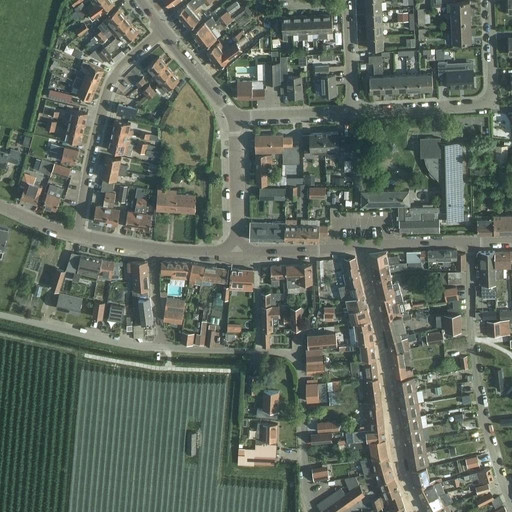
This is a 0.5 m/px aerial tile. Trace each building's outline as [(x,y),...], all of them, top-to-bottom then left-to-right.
[(112,0),(102,0),(87,12),(93,20),(102,13),(115,4),(112,0)] [(90,9),(102,0),(91,0),(93,2),(87,6),(90,9)] [(190,0),(188,2),(176,13),(182,20),(195,9),(198,6),(204,1),(205,0),(190,0)] [(213,8),(221,3),(219,0),(217,0),(211,4),(213,8)] [(382,10),(381,0),(366,0),(367,10),(382,10)] [(458,1),(458,0),(435,0),(436,2),(451,2),(451,11),(475,10),(475,7),(470,7),(470,0),(458,1)] [(237,1),(227,9),(231,14),(236,11),(237,10),(241,7),(237,1)] [(86,10),(81,4),(75,9),(80,15),(86,10)] [(201,17),(200,16),(204,13),(198,6),(195,9),(182,20),(189,28),(201,17)] [(110,29),(125,16),(118,8),(101,23),(104,27),(107,25),(110,29)] [(236,11),(231,14),(235,18),(240,14),(237,10),(236,11)] [(383,22),(382,10),(367,10),(367,22),(383,22)] [(475,14),(475,10),(451,11),(451,21),(471,21),(471,14),(475,14)] [(221,22),(230,15),(227,11),(218,18),(221,22)] [(408,13),(397,13),(397,22),(408,22),(408,13)] [(323,39),(322,14),(312,15),(313,33),(318,33),(318,39),(323,39)] [(332,14),(322,14),(323,39),(328,38),(327,32),(333,32),(332,14)] [(234,19),(230,15),(221,22),(222,24),(224,27),(234,19)] [(293,34),(292,15),(282,16),(283,40),(288,40),(287,34),(293,34)] [(303,40),(302,15),(292,15),(293,34),(298,34),(299,40),(303,40)] [(313,33),(312,15),(302,15),(303,40),(308,39),(307,33),(313,33)] [(116,37),(132,24),(125,16),(110,29),(105,33),(98,39),(101,43),(113,33),(116,37)] [(197,39),(215,26),(221,22),(218,18),(215,20),(212,16),(205,21),(204,19),(190,30),(197,39)] [(471,27),(471,21),(451,21),(452,31),(476,30),(475,27),(471,27)] [(216,29),(222,24),(221,22),(215,26),(197,39),(203,48),(221,35),(216,29)] [(383,34),(383,22),(367,22),(368,35),(383,34)] [(85,24),(76,30),(80,35),(89,28),(85,24)] [(139,32),(132,24),(116,37),(99,52),(105,60),(112,55),(110,52),(119,45),(117,43),(123,38),(126,43),(139,32)] [(98,39),(105,33),(102,29),(95,35),(98,39)] [(476,34),(476,30),(452,31),(452,42),(472,41),(472,34),(476,34)] [(236,42),(245,35),(242,31),(233,38),(236,42)] [(384,47),(383,34),(368,35),(368,47),(384,47)] [(240,47),(244,51),(260,40),(257,35),(240,47)] [(406,38),(406,46),(415,46),(415,38),(406,38)] [(212,59),(226,49),(230,46),(228,43),(224,46),(220,41),(206,51),(212,59)] [(232,57),(228,52),(232,49),(230,46),(226,49),(212,59),(218,67),(232,57)] [(383,75),(382,56),(382,55),(369,55),(369,63),(374,63),(374,76),(369,76),(370,91),(383,91),(382,76),(383,75)] [(154,75),(166,64),(160,56),(144,70),(146,73),(150,70),(154,75)] [(89,67),(86,74),(100,80),(104,70),(83,60),(81,65),(86,68),(87,66),(89,67)] [(447,61),(439,61),(440,74),(447,74),(448,87),(458,87),(458,84),(474,84),(473,68),(464,69),(464,64),(447,65),(447,61)] [(280,62),(265,63),(266,84),(281,83),(280,62)] [(160,82),(173,72),(166,64),(154,75),(151,78),(153,80),(156,78),(160,82)] [(315,72),(316,94),(317,94),(322,94),(322,95),(336,95),(335,74),(329,75),(329,66),(315,66),(315,72)] [(55,70),(52,78),(65,83),(68,76),(55,70)] [(281,82),(288,82),(289,97),(302,96),(301,76),(287,76),(287,70),(281,71),(281,82)] [(179,80),(173,72),(160,82),(157,85),(164,93),(179,80)] [(432,73),(419,74),(420,89),(433,88),(432,73)] [(96,90),(100,80),(86,74),(83,81),(81,80),(82,78),(77,76),(75,81),(96,90)] [(408,89),(407,74),(395,75),(395,90),(408,89)] [(420,89),(419,74),(407,74),(408,89),(420,89)] [(395,90),(395,75),(383,75),(382,76),(383,91),(395,90)] [(139,86),(145,81),(142,77),(135,82),(139,86)] [(258,80),(237,81),(238,99),(265,98),(264,88),(263,88),(263,83),(258,84),(258,80)] [(91,100),(96,90),(75,81),(73,85),(78,87),(78,86),(81,87),(77,94),(91,100)] [(146,94),(153,89),(149,85),(143,91),(146,94)] [(70,101),(72,94),(49,89),(48,96),(70,101)] [(156,93),(153,89),(146,94),(149,98),(156,93)] [(137,108),(119,104),(116,113),(135,118),(137,108)] [(71,113),(70,119),(85,123),(88,113),(68,108),(67,112),(71,113)] [(83,133),(85,123),(70,119),(66,118),(65,122),(69,123),(67,129),(83,133)] [(115,119),(112,129),(132,134),(133,131),(129,130),(131,123),(115,119)] [(80,143),(83,133),(67,129),(63,128),(62,132),(66,133),(65,139),(80,143)] [(132,134),(112,129),(110,139),(130,144),(131,141),(127,140),(128,134),(132,134)] [(350,143),(339,143),(338,132),(324,133),(325,152),(332,151),(333,156),(351,156),(350,143)] [(325,152),(324,133),(310,133),(311,145),(305,145),(306,158),(318,157),(318,152),(325,152)] [(255,147),(256,153),(283,152),(283,164),(299,163),(299,146),(293,146),(292,136),(283,137),(282,134),(255,135),(255,140),(252,140),(252,147),(255,147)] [(461,152),(461,151),(461,142),(446,142),(446,143),(441,143),(441,138),(433,138),(429,137),(424,139),(424,138),(420,138),(421,154),(425,154),(426,157),(426,161),(428,164),(429,167),(429,169),(429,172),(430,174),(431,176),(433,177),(435,178),(437,178),(438,178),(440,180),(441,181),(441,183),(442,185),(443,187),(443,189),(443,191),(443,193),(443,195),(443,199),(443,201),(443,203),(443,205),(444,207),(433,207),(433,203),(423,203),(423,207),(410,208),(410,214),(434,213),(434,212),(439,212),(439,218),(448,218),(448,220),(450,220),(453,221),(457,220),(463,220),(463,205),(464,200),(462,196),(463,196),(462,187),(464,182),(462,178),(462,161),(461,161),(463,156),(461,152)] [(133,145),(130,144),(110,139),(107,150),(131,155),(133,145)] [(52,143),(51,149),(63,153),(61,160),(76,163),(79,149),(52,143)] [(507,145),(496,145),(496,161),(507,161),(507,145)] [(0,148),(0,165),(6,167),(8,161),(17,163),(21,151),(11,148),(10,152),(0,148)] [(270,154),(256,155),(257,185),(268,185),(267,161),(270,161),(270,154)] [(106,155),(104,166),(126,170),(127,165),(122,164),(122,166),(119,166),(121,158),(106,155)] [(51,175),(55,163),(43,159),(39,171),(51,175)] [(52,172),(68,177),(71,168),(55,163),(52,172)] [(125,175),(126,170),(104,166),(102,177),(117,180),(118,172),(120,172),(120,174),(125,175)] [(112,182),(101,180),(100,190),(111,192),(112,182)] [(26,182),(20,199),(36,204),(42,187),(26,182)] [(409,189),(393,189),(381,190),(381,182),(363,182),(363,190),(362,190),(362,204),(399,203),(399,220),(399,230),(412,230),(412,231),(440,230),(439,218),(439,212),(434,212),(434,213),(410,214),(410,208),(410,203),(409,203),(409,189)] [(47,192),(43,206),(56,210),(61,197),(55,195),(58,186),(50,184),(47,192)] [(127,186),(120,185),(118,201),(124,202),(127,186)] [(325,197),(326,187),(310,187),(309,197),(325,197)] [(177,190),(158,189),(156,209),(195,212),(196,195),(177,193),(177,190)] [(326,196),(339,198),(340,192),(327,190),(326,196)] [(106,224),(108,207),(111,192),(105,191),(103,206),(96,205),(94,222),(106,224)] [(120,209),(113,208),(116,193),(111,192),(108,207),(106,224),(117,225),(120,209)] [(137,228),(140,212),(142,197),(137,196),(134,211),(128,210),(125,227),(137,228)] [(149,230),(152,214),(145,213),(148,198),(142,197),(140,212),(137,228),(149,230)] [(511,214),(494,215),(494,217),(477,217),(477,236),(511,234),(511,214)] [(285,222),(285,240),(296,241),(297,225),(297,220),(286,219),(286,222),(285,222)] [(297,225),(296,241),(307,241),(308,225),(308,220),(301,220),(301,225),(297,225)] [(308,220),(308,225),(307,241),(319,241),(319,235),(328,235),(328,226),(320,225),(320,220),(308,220)] [(285,241),(285,224),(285,222),(272,222),(272,223),(251,222),(250,240),(285,241)] [(0,227),(0,249),(4,250),(8,230),(0,227)] [(428,258),(427,250),(407,251),(407,261),(421,261),(421,258),(428,258)] [(451,259),(457,259),(457,253),(457,250),(428,250),(429,260),(443,260),(443,266),(451,266),(451,259)] [(511,268),(511,250),(494,251),(495,277),(503,277),(503,266),(509,266),(509,268),(511,268)] [(386,251),(369,254),(369,255),(371,267),(388,264),(388,263),(390,262),(391,263),(399,262),(398,255),(390,256),(390,257),(387,258),(386,251)] [(495,277),(494,251),(477,251),(477,266),(481,266),(481,291),(495,291),(495,277)] [(98,278),(102,258),(72,252),(66,269),(75,271),(73,279),(79,281),(80,272),(89,274),(88,277),(98,279),(98,278)] [(466,253),(457,253),(457,259),(457,269),(466,269),(466,253)] [(346,285),(338,287),(339,290),(342,300),(346,299),(364,295),(355,259),(355,256),(344,257),(347,272),(343,273),(346,285)] [(115,261),(102,258),(98,278),(100,279),(100,277),(111,279),(112,275),(115,261)] [(150,289),(148,261),(127,262),(128,272),(133,271),(134,290),(150,289)] [(190,278),(192,262),(163,261),(162,272),(173,272),(173,278),(190,278)] [(202,284),(205,265),(193,262),(192,262),(190,278),(189,283),(195,284),(195,283),(202,284)] [(400,267),(399,262),(391,263),(390,262),(388,263),(388,264),(371,267),(373,278),(395,275),(396,274),(395,267),(400,267)] [(298,264),(286,265),(287,276),(286,276),(286,277),(287,277),(287,283),(288,283),(288,286),(300,286),(299,283),(300,283),(304,282),(312,282),(312,263),(298,263),(298,264)] [(227,282),(229,268),(205,265),(202,284),(210,285),(212,284),(212,280),(227,282)] [(286,265),(270,265),(270,266),(271,277),(271,285),(278,285),(277,277),(286,276),(287,276),(286,265)] [(252,290),(253,269),(231,268),(230,284),(243,285),(243,289),(252,290)] [(52,288),(59,290),(65,271),(58,269),(52,288)] [(461,271),(440,272),(441,283),(461,282),(461,271)] [(390,275),(373,278),(378,298),(393,295),(395,302),(399,302),(399,301),(403,301),(398,282),(392,284),(391,278),(390,275)] [(456,286),(445,288),(446,299),(458,297),(456,286)] [(38,288),(36,310),(44,310),(46,289),(38,288)] [(60,292),(56,308),(79,313),(83,297),(60,292)] [(153,323),(150,298),(149,298),(148,292),(134,293),(135,300),(134,300),(137,325),(153,323)] [(280,292),(261,293),(262,304),(276,304),(276,298),(280,299),(281,295),(280,292)] [(347,305),(343,307),(344,312),(349,310),(367,307),(364,295),(346,299),(347,305)] [(406,312),(403,301),(399,301),(399,302),(395,302),(393,295),(378,298),(384,320),(404,315),(409,314),(408,311),(406,312)] [(181,323),(184,298),(167,296),(164,320),(181,323)] [(94,300),(91,317),(102,319),(105,302),(94,300)] [(423,313),(423,301),(411,301),(411,310),(416,310),(416,313),(423,313)] [(279,326),(278,317),(279,317),(279,306),(261,306),(262,331),(277,330),(277,326),(279,326)] [(292,329),(302,328),(301,306),(291,306),(292,329)] [(351,317),(347,318),(348,324),(349,324),(352,324),(352,323),(370,320),(367,307),(349,310),(351,317)] [(500,311),(500,319),(511,318),(511,311),(511,310),(500,311)] [(444,314),(436,314),(437,326),(445,325),(445,331),(461,330),(460,313),(444,314)] [(404,315),(384,320),(389,341),(404,338),(403,335),(406,334),(403,320),(411,318),(411,314),(409,314),(404,315)] [(372,327),(370,320),(352,323),(352,324),(349,324),(349,328),(354,328),(356,344),(347,345),(374,343),(372,327)] [(510,333),(509,320),(487,321),(488,335),(510,333)] [(182,330),(182,331),(181,341),(193,343),(194,332),(182,330)] [(442,332),(427,335),(428,344),(444,341),(442,332)] [(309,348),(337,346),(336,333),(308,335),(309,348)] [(404,338),(389,341),(391,352),(409,348),(410,348),(409,342),(408,340),(411,340),(416,338),(415,333),(409,334),(409,333),(408,333),(406,334),(403,335),(404,338)] [(376,359),(374,343),(347,345),(347,346),(347,350),(357,349),(357,353),(361,352),(362,360),(376,359)] [(411,357),(409,348),(391,352),(396,378),(413,376),(412,368),(406,370),(404,358),(411,357)] [(307,363),(323,362),(322,354),(307,355),(307,363)] [(468,367),(467,356),(460,357),(462,368),(468,367)] [(378,377),(376,359),(362,360),(351,361),(351,370),(358,370),(359,376),(359,378),(378,377)] [(319,363),(308,364),(308,372),(319,371),(319,363)] [(497,370),(495,370),(497,388),(503,388),(501,369),(499,369),(497,370)] [(256,393),(257,375),(249,375),(248,393),(256,393)] [(382,404),(378,377),(359,378),(359,379),(361,378),(365,402),(372,401),(372,405),(382,404)] [(414,378),(396,381),(398,394),(417,391),(414,378)] [(326,382),(318,382),(306,383),(307,401),(327,400),(326,382)] [(262,411),(257,411),(257,416),(277,417),(279,390),(264,389),(262,411)] [(417,391),(398,394),(400,406),(419,403),(417,391)] [(470,396),(462,397),(463,405),(471,404),(470,396)] [(385,429),(382,405),(382,404),(372,405),(372,401),(365,402),(365,403),(364,402),(366,422),(367,422),(367,429),(373,429),(373,430),(385,429)] [(419,403),(400,406),(403,418),(421,415),(419,403)] [(423,427),(421,415),(403,418),(405,430),(423,427)] [(318,431),(338,430),(337,421),(317,422),(318,431)] [(262,425),(256,425),(256,440),(262,440),(262,441),(276,441),(277,441),(277,424),(262,423),(262,425)] [(425,439),(423,427),(405,430),(407,442),(425,439)] [(386,439),(385,429),(373,430),(373,429),(367,429),(354,431),(356,442),(363,441),(370,440),(386,439)] [(187,452),(194,453),(196,432),(188,432),(187,452)] [(311,434),(312,443),(332,441),(331,433),(311,434)] [(388,455),(386,439),(370,440),(372,458),(388,455)] [(427,451),(425,439),(407,442),(409,454),(427,451)] [(276,457),(276,441),(262,441),(262,440),(256,440),(255,448),(239,448),(239,462),(275,464),(276,463),(284,463),(284,457),(276,457)] [(356,442),(339,444),(339,449),(364,447),(363,441),(356,442)] [(429,464),(427,451),(409,454),(411,467),(429,464)] [(388,456),(388,455),(372,458),(374,465),(365,467),(367,474),(391,467),(388,456)] [(479,466),(477,457),(466,460),(468,469),(479,466)] [(323,467),(312,469),(314,481),(329,478),(329,476),(324,477),(323,467)] [(394,478),(391,467),(367,474),(369,473),(370,478),(377,476),(383,495),(371,499),(375,510),(382,507),(379,499),(384,498),(399,492),(394,478)] [(426,467),(412,470),(415,485),(417,489),(435,483),(434,480),(429,482),(426,467)] [(471,480),(478,478),(479,483),(493,479),(490,468),(470,474),(471,478),(471,480)] [(355,477),(345,479),(350,491),(359,485),(355,477)] [(439,482),(435,483),(417,489),(423,502),(439,494),(443,493),(439,482)] [(490,490),(488,484),(476,487),(478,493),(490,490)] [(321,511),(341,511),(361,499),(365,496),(358,486),(345,495),(341,497),(321,511)] [(340,488),(336,491),(341,497),(345,495),(340,488)] [(321,511),(341,497),(336,491),(317,505),(321,511)] [(404,505),(399,492),(384,498),(386,498),(390,509),(390,510),(404,505)] [(480,505),(494,498),(491,492),(477,500),(480,505)] [(446,501),(443,502),(439,494),(423,502),(428,511),(430,511),(444,505),(452,501),(450,498),(445,500),(446,501)] [(495,507),(503,503),(499,496),(491,501),(495,507)]
